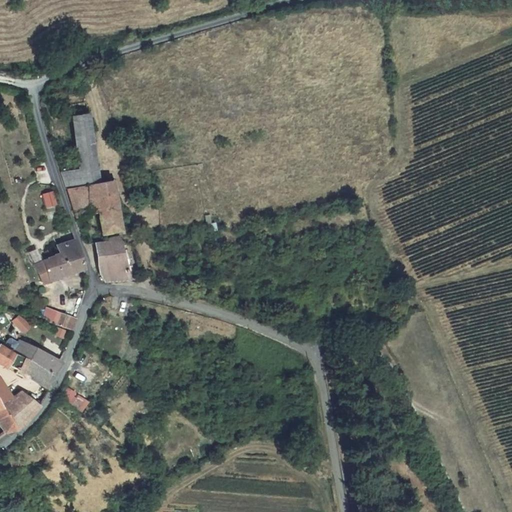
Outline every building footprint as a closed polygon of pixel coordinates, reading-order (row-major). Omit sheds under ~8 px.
[(59,172),(65,189),(106,182),(105,178),(94,180),(83,115),(66,118),(77,169),(59,172)] [(106,182),(65,189),(76,219),(94,215),(98,231),(117,227),(106,182)] [(41,194),(46,206),(54,203),(50,191),(41,194)] [(102,280),(125,278),(117,251),(113,237),(103,240),(104,243),(92,245),(93,256),(102,280)] [(55,254),(27,264),(34,284),(82,267),(73,239),(52,246),(55,254)] [(41,319),(48,321),(52,311),(45,308),(41,319)] [(48,321),(70,329),(74,319),(52,311),(48,321)] [(21,332),(27,327),(17,315),(11,320),(21,332)] [(59,361),(14,339),(9,326),(0,339),(0,345),(49,374),(51,375),(59,361)] [(49,374),(0,345),(0,365),(0,366),(2,363),(14,370),(12,373),(21,378),(23,375),(42,386),(49,374)] [(63,385),(56,395),(77,410),(85,400),(63,385)] [(12,427),(18,424),(35,404),(16,390),(0,400),(0,408),(11,426),(12,427)] [(0,427),(11,426),(0,408),(0,427)]
